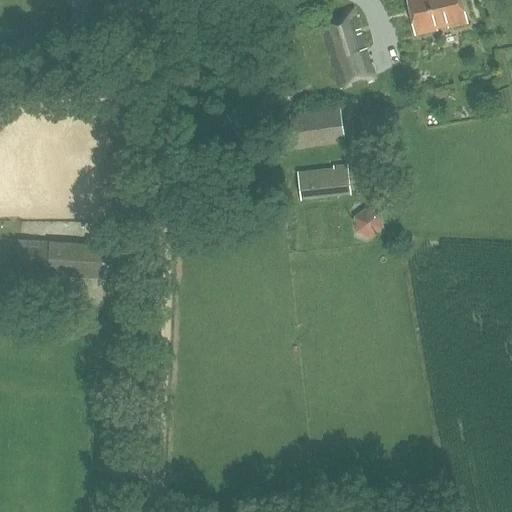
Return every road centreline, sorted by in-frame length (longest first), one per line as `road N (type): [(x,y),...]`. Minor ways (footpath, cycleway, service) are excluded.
road 1 (track): [(146,511),(162,311),(161,0)]
road 2 (unclassified): [(0,57),(144,0)]
